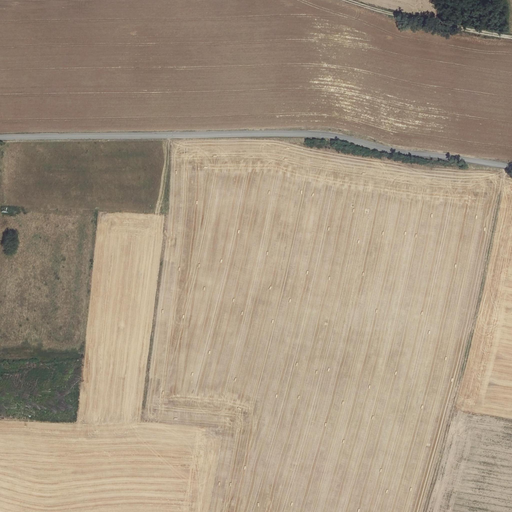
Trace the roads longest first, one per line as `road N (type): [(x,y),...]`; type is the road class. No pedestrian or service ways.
road 1 (unclassified): [(0,136),(331,136),(511,166)]
road 2 (track): [(505,165),(463,384),(426,511)]
road 3 (track): [(168,134),(140,423)]
road 4 (track): [(511,37),(346,0)]
